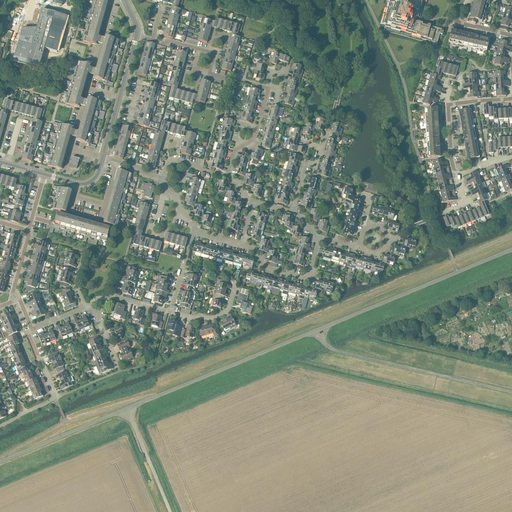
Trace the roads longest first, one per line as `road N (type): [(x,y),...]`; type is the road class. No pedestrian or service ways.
road 1 (unclassified): [(0,461),(511,249)]
road 2 (unknown): [(453,260),(152,385),(148,396)]
road 3 (residential): [(240,245),(253,248),(260,266),(308,278),(319,237)]
